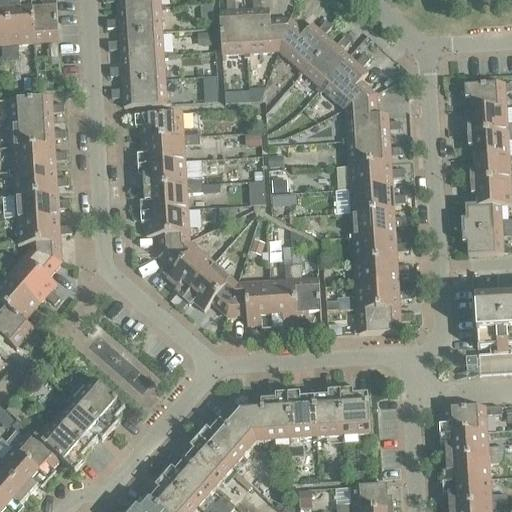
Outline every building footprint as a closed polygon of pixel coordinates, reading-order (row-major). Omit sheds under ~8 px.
[(21,0),(21,4),(7,5),(10,64),(18,63),(17,48),(33,47),(30,0),(21,0)] [(39,0),(30,0),(33,47),(49,46),(50,61),(58,61),(57,45),(58,45),(56,2),(40,3),(39,0)] [(117,5),(117,14),(164,11),(164,8),(160,8),(159,0),(104,0),(105,6),(117,5)] [(249,57),(278,55),(289,22),(269,23),(269,12),(261,13),(260,1),(252,2),(252,13),(243,14),(246,61),(249,61),(249,57)] [(243,61),(246,61),(243,14),(235,14),(234,3),(226,3),(226,15),(218,15),(221,58),(243,57),(243,61)] [(0,48),(1,49),(2,64),(10,64),(7,5),(0,5),(0,48)] [(212,6),(200,6),(200,24),(212,24),(212,6)] [(118,31),(119,38),(161,35),(160,14),(164,14),(164,11),(117,14),(118,23),(106,23),(107,32),(118,31)] [(301,80),(303,77),(303,76),(330,43),(324,38),(332,29),(325,24),(318,32),(312,27),(305,35),(289,22),(278,55),(301,75),(298,78),(301,80)] [(211,31),(201,32),(201,49),(212,48),(211,31)] [(119,53),(120,62),(167,59),(167,56),(163,56),(161,35),(119,38),(119,45),(107,45),(108,54),(119,53)] [(316,94),(318,96),(349,60),(342,54),(350,45),(343,39),(336,48),(330,43),(303,76),(303,77),(319,91),(316,94)] [(323,95),(344,113),(375,98),(360,84),(367,76),(361,71),(369,62),(363,57),(355,65),(349,60),(318,96),(321,98),(323,95)] [(121,79),(122,86),(164,83),(163,62),(167,62),(167,59),(120,62),(121,71),(109,71),(109,80),(121,79)] [(37,80),(23,81),(23,95),(37,94),(37,80)] [(215,80),(202,81),(203,94),(216,93),(215,80)] [(164,83),(122,86),(122,93),(110,93),(111,102),(122,101),(123,111),(166,108),(166,107),(170,107),(170,104),(166,104),(164,83)] [(469,102),(470,114),(506,111),(505,96),(511,95),(511,86),(504,87),(504,86),(464,89),(464,102),(469,102)] [(342,142),(342,145),(389,142),(388,134),(400,133),(399,124),(388,125),(387,117),(377,118),(375,98),(344,113),(346,142),(342,142)] [(5,125),(5,128),(52,125),(52,116),(63,116),(63,107),(51,108),(51,100),(8,103),(9,125),(5,125)] [(466,125),(467,138),(511,135),(511,126),(507,127),(506,111),(470,114),(471,125),(466,125)] [(139,129),(140,143),(199,140),(198,132),(182,133),(181,116),(134,119),(134,129),(139,129)] [(10,130),(11,151),(54,149),(54,142),(65,142),(65,133),(53,134),(52,125),(5,128),(6,131),(10,130)] [(472,150),(473,162),(509,159),(508,144),(511,143),(511,135),(467,138),(467,150),(472,150)] [(261,137),(244,137),(244,150),(261,149),(261,137)] [(136,158),(137,168),(184,165),(183,149),(199,148),(199,140),(140,143),(141,158),(136,158)] [(346,148),(347,169),(390,166),(390,160),(402,159),(401,150),(389,151),(389,142),(342,145),(342,148),(346,148)] [(8,173),(8,176),(55,173),(55,164),(66,163),(66,155),(54,156),(54,149),(11,151),(12,173),(8,173)] [(282,158),(268,159),(269,174),(283,173),(282,158)] [(469,173),(470,186),(511,183),(511,174),(510,175),(509,159),(473,162),(474,173),(469,173)] [(142,177),(143,191),(202,188),(201,180),(185,181),(184,165),(137,168),(137,177),(142,177)] [(345,190),(345,193),(392,190),(391,181),(403,181),(402,172),(391,173),(390,166),(347,169),(349,190),(345,190)] [(13,178),(14,199),(57,197),(56,190),(68,189),(68,181),(56,182),(55,173),(8,176),(9,179),(13,178)] [(263,174),(253,175),(253,185),(263,184),(263,174)] [(287,183),(271,183),(271,197),(287,197),(287,183)] [(475,198),(476,208),(476,209),(500,208),(500,209),(511,208),(511,191),(511,183),(470,186),(470,198),(475,198)] [(215,187),(202,188),(202,196),(202,198),(216,197),(215,187)] [(139,206),(139,216),(187,213),(186,197),(202,196),(202,188),(143,191),(144,206),(139,206)] [(349,196),(350,217),(393,214),(393,207),(404,207),(404,198),(392,199),(392,190),(345,193),(345,196),(349,196)] [(11,221),(11,224),(58,221),(58,212),(69,211),(69,203),(57,204),(57,197),(14,199),(15,220),(11,221)] [(460,222),(461,234),(511,231),(511,223),(501,224),(500,209),(500,208),(476,209),(476,208),(464,209),(465,222),(460,222)] [(157,240),(158,260),(189,245),(187,213),(139,216),(140,225),(145,225),(146,240),(157,240)] [(348,238),(348,241),(395,238),(394,229),(406,229),(405,220),(394,221),(393,214),(350,217),(352,238),(348,238)] [(28,248),(28,255),(61,266),(59,238),(71,237),(71,229),(59,230),(58,221),(11,224),(11,227),(16,226),(17,248),(28,248)] [(511,231),(461,234),(462,247),(466,246),(467,259),(503,257),(502,240),(511,239),(511,231)] [(352,244),(353,265),(396,262),(396,255),(407,255),(407,246),(395,247),(395,238),(348,241),(348,244),(352,244)] [(253,242),(249,255),(260,259),(264,246),(253,242)] [(174,295),(181,302),(213,266),(189,245),(158,260),(173,273),(166,281),(178,292),(174,295)] [(6,274),(4,276),(39,307),(45,300),(54,308),(60,302),(51,294),(56,288),(48,281),(61,266),(28,255),(9,277),(6,274)] [(350,286),(351,289),(398,286),(397,277),(409,277),(408,268),(397,269),(396,262),(353,265),(355,286),(350,286)] [(210,307),(226,320),(237,287),(213,266),(181,302),(188,308),(191,304),(203,315),(210,307)] [(300,267),(292,268),(296,327),(310,326),(311,330),(321,330),(318,282),(301,283),(300,267)] [(285,284),(269,285),(272,333),(281,332),(281,327),(296,327),(292,268),(291,268),(284,268),(285,284)] [(0,286),(0,304),(24,325),(24,324),(28,320),(37,328),(42,321),(34,314),(39,307),(4,276),(2,278),(5,281),(0,286)] [(237,287),(226,320),(246,319),(247,330),(262,329),(263,333),(272,333),(269,285),(237,287)] [(355,292),(356,313),(399,310),(399,303),(410,303),(410,294),(398,295),(398,286),(351,289),(351,292),(355,292)] [(511,299),(498,301),(474,302),(477,352),(497,351),(497,355),(508,354),(508,351),(511,350),(511,299)] [(0,304),(0,337),(16,352),(22,344),(31,352),(36,346),(28,338),(33,332),(24,324),(24,325),(0,304)] [(399,310),(356,313),(358,334),(353,334),(354,337),(358,337),(358,338),(401,335),(400,325),(412,325),(411,316),(400,317),(399,310)] [(341,327),(327,328),(328,339),(341,338),(341,327)] [(29,382),(21,391),(22,392),(29,398),(37,389),(30,383),(29,382)] [(93,384),(75,405),(106,432),(125,412),(93,384)] [(367,398),(340,399),(342,441),(370,440),(367,398)] [(340,399),(314,401),(316,443),(342,441),(340,399)] [(314,401),(287,402),(290,444),(316,443),(314,401)] [(260,414),(240,415),(255,446),(290,444),(287,402),(260,404),(260,414)] [(75,405),(58,425),(89,452),(106,432),(75,405)] [(11,406),(4,414),(5,416),(14,423),(21,415),(11,406)] [(438,428),(439,438),(486,435),(485,419),(501,418),(501,410),(485,411),(485,410),(442,412),(443,428),(438,428)] [(219,424),(201,445),(233,472),(255,446),(240,415),(227,430),(219,424)] [(23,440),(13,452),(48,483),(54,476),(51,473),(60,463),(60,462),(40,444),(41,444),(29,433),(29,434),(17,423),(11,430),(23,440)] [(58,425),(41,444),(40,444),(60,462),(60,463),(71,473),(89,452),(58,425)] [(444,447),(445,461),(504,458),(503,450),(487,451),(486,435),(439,438),(439,447),(444,447)] [(201,445),(184,464),(215,492),(233,472),(201,445)] [(0,461),(0,472),(29,498),(38,487),(42,490),(48,483),(13,452),(2,464),(0,461)] [(441,476),(442,486),(489,483),(488,467),(504,466),(504,458),(445,461),(446,476),(441,476)] [(184,464),(166,484),(198,511),(215,492),(184,464)] [(0,504),(8,511),(22,511),(19,509),(29,498),(0,472),(0,504)] [(362,474),(352,474),(352,484),(362,484),(362,474)] [(238,477),(234,481),(248,493),(251,490),(238,477)] [(447,495),(448,509),(506,506),(506,497),(490,498),(489,483),(442,486),(442,495),(447,495)] [(166,484),(149,504),(158,511),(197,511),(198,511),(166,484)] [(336,508),(335,511),(392,511),(392,500),(387,501),(386,488),(350,490),(351,507),(336,508)] [(311,493),(298,494),(299,511),(311,510),(311,493)]
